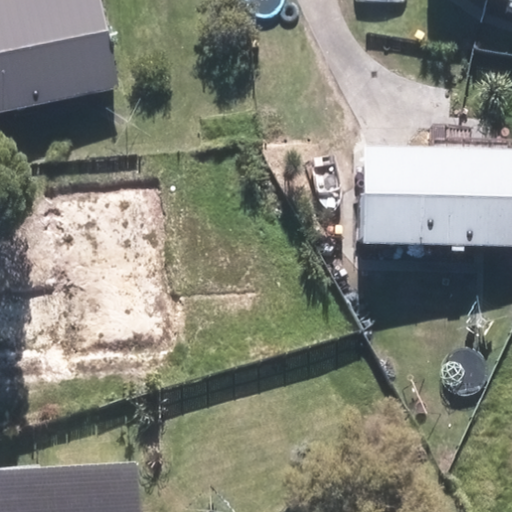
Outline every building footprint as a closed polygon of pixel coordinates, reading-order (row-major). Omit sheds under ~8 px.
[(0,0),(0,121),(118,97),(98,0),(0,0)] [(511,0),(485,0),(511,9),(511,0)] [(453,248),(453,260),(471,260),(471,248),(511,248),(511,153),(367,152),(366,246),(453,248)] [(0,353),(182,350),(179,186),(56,189),(57,260),(0,260),(0,353)] [(145,511),(144,467),(0,471),(0,511),(145,511)]
